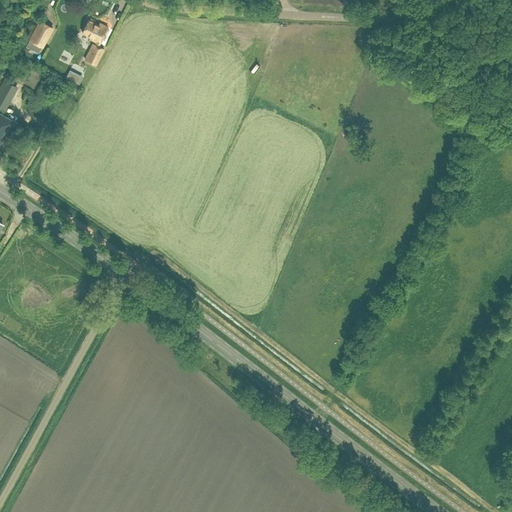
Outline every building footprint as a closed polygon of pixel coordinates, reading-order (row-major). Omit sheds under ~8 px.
[(40,15),(44,8),(39,6),(35,13),(40,15)] [(98,24),(88,19),(82,32),(92,37),(91,39),(96,41),(94,44),(93,43),(85,59),(95,64),(103,48),(98,45),(99,43),(107,27),(99,23),(98,24)] [(43,48),(54,28),(39,20),(28,40),(43,48)] [(0,107),(5,111),(18,87),(5,80),(0,87),(0,107)] [(0,149),(7,135),(14,129),(17,123),(0,113),(0,149)]
